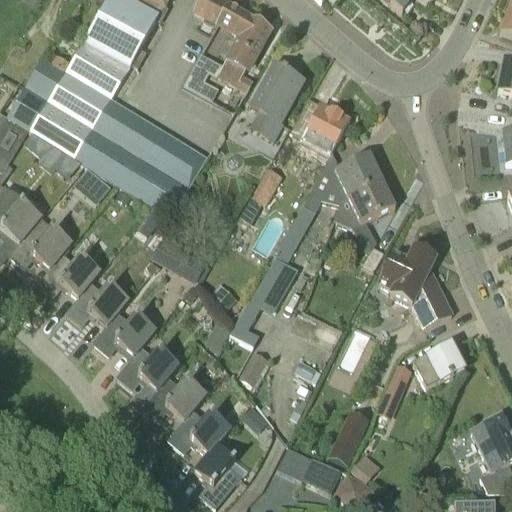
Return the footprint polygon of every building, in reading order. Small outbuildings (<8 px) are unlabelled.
[(111,0),(70,67),(64,78),(56,91),(46,107),(26,138),(84,171),(169,223),(209,159),(179,142),(166,161),(101,121),(111,104),(110,103),(138,58),(162,14),(167,0),(111,0)] [(218,30),(227,12),(216,6),(218,0),(202,0),(194,16),(206,22),(203,27),(215,33),(217,30),(218,30)] [(311,0),(321,9),(330,0),(311,0)] [(379,0),(383,3),(382,5),(402,19),(414,0),(379,0)] [(241,81),(268,35),(241,20),(227,12),(218,30),(230,38),(238,42),(222,70),(214,65),(207,77),(245,99),(252,87),(241,81)] [(511,16),(510,15),(500,40),(511,44),(511,16)] [(55,58),(49,69),(64,78),(70,67),(55,58)] [(511,68),(503,66),(497,98),(511,100),(511,68)] [(272,148),(282,130),(279,129),(304,88),(285,78),(287,76),(273,69),(248,112),(257,117),(248,134),(272,148)] [(55,91),(34,78),(24,94),(46,107),(55,91)] [(202,86),(195,98),(212,106),(218,95),(202,86)] [(46,107),(24,94),(5,125),(0,131),(0,168),(6,173),(26,138),(46,107)] [(330,159),(350,126),(309,105),(290,137),(330,159)] [(511,137),(502,139),(506,171),(511,170),(511,137)] [(339,207),(382,187),(369,160),(326,181),(339,207)] [(247,226),(258,207),(280,170),(273,166),(240,222),(247,226)] [(88,174),(81,182),(103,201),(110,193),(88,174)] [(382,187),(339,207),(338,212),(349,233),(359,228),(360,231),(395,214),(382,187)] [(271,321),(297,277),(285,270),(321,206),(321,193),(314,189),(273,263),(274,264),(249,308),(248,307),(247,309),(257,314),(271,321)] [(32,234),(39,225),(44,219),(13,194),(9,199),(8,198),(4,195),(0,199),(0,240),(2,238),(17,250),(31,233),(32,234)] [(124,210),(129,203),(120,197),(115,204),(124,210)] [(221,220),(230,217),(228,211),(219,213),(221,220)] [(60,262),(61,262),(70,251),(50,234),(39,225),(32,234),(31,233),(17,250),(8,261),(24,275),(33,263),(48,276),(60,262)] [(195,284),(204,268),(161,244),(152,259),(195,284)] [(429,276),(435,264),(414,253),(407,266),(393,258),(378,289),(392,296),(389,301),(411,312),(422,335),(451,322),(429,276)] [(373,278),(383,260),(371,254),(361,272),(373,278)] [(73,272),(61,262),(60,262),(48,276),(37,290),(52,303),(61,292),(76,305),(89,290),(99,278),(81,263),(73,272)] [(104,333),(116,320),(128,306),(109,291),(101,300),(89,290),(76,305),(64,319),(80,332),(89,321),(104,333)] [(235,305),(218,290),(207,301),(224,317),(235,305)] [(199,296),(191,291),(183,303),(190,308),(199,296)] [(132,363),(140,353),(155,336),(136,320),(128,329),(116,320),(104,333),(92,348),(108,361),(116,351),(132,363)] [(229,337),(214,329),(203,350),(218,358),(229,337)] [(437,386),(451,379),(449,376),(461,370),(450,347),(425,360),(425,361),(412,367),(424,392),(437,385),(437,386)] [(155,397),(167,384),(179,371),(159,355),(152,363),(140,353),(132,363),(115,383),(131,396),(141,385),(155,397)] [(253,390),(267,366),(252,358),(239,382),(253,390)] [(309,386),(315,374),(299,366),(293,378),(309,386)] [(399,401),(408,378),(396,374),(388,397),(399,401)] [(183,428),(191,417),(205,400),(187,385),(179,394),(167,384),(155,397),(142,413),(158,426),(167,415),(183,428)] [(201,396),(205,400),(210,395),(205,390),(200,396),(201,396)] [(251,412),(243,420),(240,424),(248,432),(260,420),(251,412)] [(207,461),(214,452),(229,434),(210,419),(203,427),(191,417),(183,428),(167,446),(183,459),(192,448),(207,461)] [(329,460),(347,468),(367,424),(352,417),(349,425),(345,423),(329,460)] [(223,429),(229,434),(237,425),(231,420),(223,429)] [(511,480),(508,472),(511,469),(511,452),(507,443),(509,442),(500,423),(481,431),(482,432),(471,437),(482,460),(491,479),(479,484),(487,500),(511,500),(511,480)] [(214,452),(207,461),(192,477),(208,490),(199,501),(211,511),(216,511),(237,487),(226,477),(233,468),(214,452)] [(300,486),(310,464),(286,453),(276,475),(300,486)] [(380,473),(364,459),(349,477),(365,490),(380,473)] [(362,511),(373,497),(347,479),(332,502),(346,511),(362,511)]
